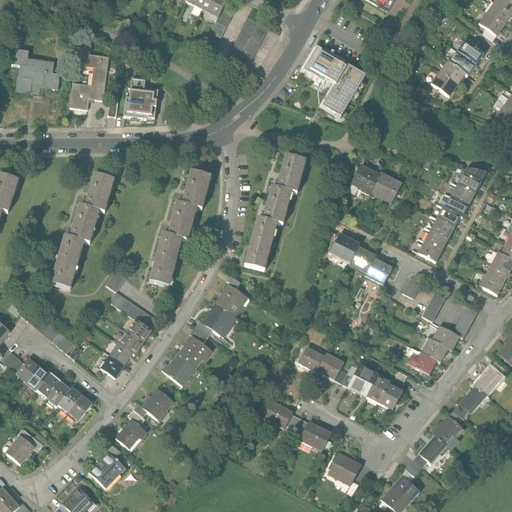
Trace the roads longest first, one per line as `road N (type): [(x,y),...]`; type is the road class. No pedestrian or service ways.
road 1 (residential): [(219,131),(230,155),(231,202),(213,269),(117,405)]
road 2 (residential): [(502,313),(406,436),(381,453),(308,405)]
road 3 (residential): [(219,131),(165,142),(0,144)]
road 4 (residential): [(117,405),(43,490),(0,468)]
road 5 (residential): [(502,313),(382,248)]
road 6 (residential): [(306,29),(273,82),(219,131)]
